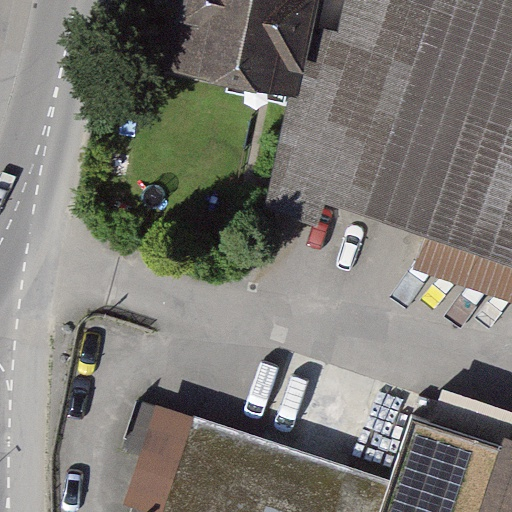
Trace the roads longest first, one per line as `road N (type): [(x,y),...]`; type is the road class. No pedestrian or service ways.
road 1 (residential): [(0,285),(51,115),(75,0)]
road 2 (residential): [(6,511),(11,397),(0,311)]
